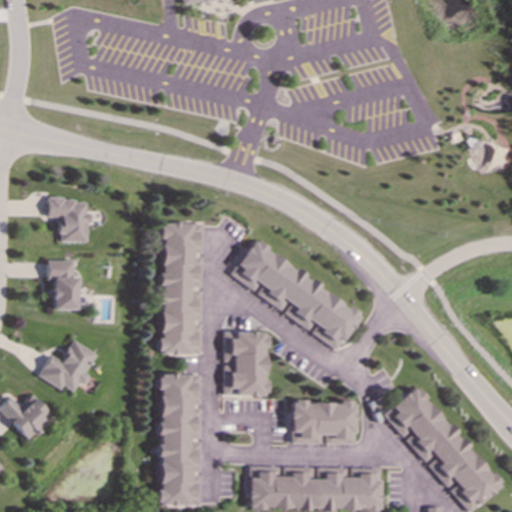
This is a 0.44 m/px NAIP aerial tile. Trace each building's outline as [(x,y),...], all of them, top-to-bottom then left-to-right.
[(84,243),(85,213),(82,213),(83,200),(44,200),(43,218),(55,218),(55,242),(84,243)] [(199,355),(199,323),(200,289),(200,256),(201,224),(159,223),(156,354),(199,355)] [(336,349),(359,315),(308,281),(309,279),(251,240),(227,276),(336,349)] [(49,310),(73,310),(73,277),(69,277),(70,261),(44,261),(43,281),(49,281),(49,310)] [(222,332),(222,396),(264,396),(265,332),(222,332)] [(35,377),(58,390),(60,386),(70,392),(76,383),(78,384),(94,355),(70,341),(58,361),(47,355),(35,377)] [(197,506),(197,474),(198,375),(156,375),(155,506),(197,506)] [(380,414),(400,439),(401,438),(462,511),(465,511),(496,487),(413,386),(380,414)] [(0,415),(25,441),(49,417),(29,396),(16,407),(6,397),(0,403),(0,415)] [(288,444),(320,444),(351,445),(352,402),(289,402),(288,444)] [(376,469),(344,469),(344,468),(277,468),(277,467),(245,467),(245,510),(375,510),(376,469)]
